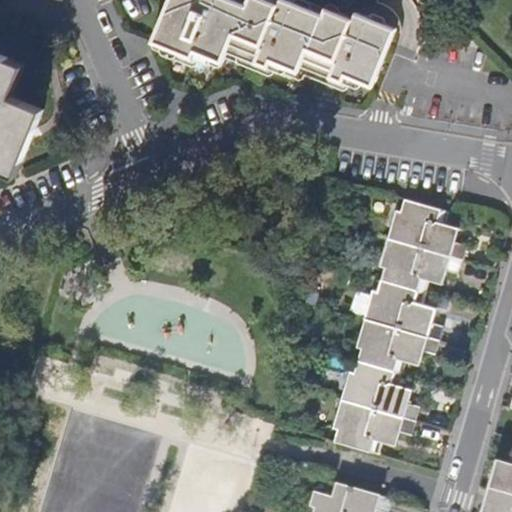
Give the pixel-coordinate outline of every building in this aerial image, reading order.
[(228,52),(247,3),(238,0),(169,0),(152,42),(195,58),(198,52),(224,63),(228,52)] [(267,0),(248,0),(247,3),(228,52),(269,68),(272,62),(299,72),(302,66),(343,83),(346,77),(374,88),(397,28),(356,12),(353,19),(327,8),(323,14),(288,0),(280,0),(278,4),(267,0)] [(0,168),(16,175),(43,109),(11,96),(25,65),(0,54),(0,168)] [(397,446),(401,433),(409,404),(413,390),(400,386),(407,362),(420,366),(425,351),(433,323),(436,308),(424,305),(430,281),(444,284),(448,271),(456,242),(460,229),(447,225),(451,212),(409,199),(406,198),(402,212),(397,211),(393,225),(389,238),(381,266),(387,268),(383,281),(380,292),(374,291),(357,348),(362,349),(355,373),(350,371),(346,385),(342,398),(338,413),(334,427),(340,429),(336,441),(380,454),(384,442),(397,446)] [(468,245),(456,242),(448,271),(460,275),(468,245)] [(444,327),(433,323),(425,351),(436,355),(444,327)] [(421,407),(409,404),(401,433),(412,436),(421,407)] [(511,511),(511,465),(511,467),(498,463),(484,509),(483,511),(511,511)] [(377,511),(382,497),(331,483),(327,497),(315,494),(311,508),(316,510),(315,511),(377,511)] [(390,511),(394,501),(382,497),(377,511),(390,511)]
